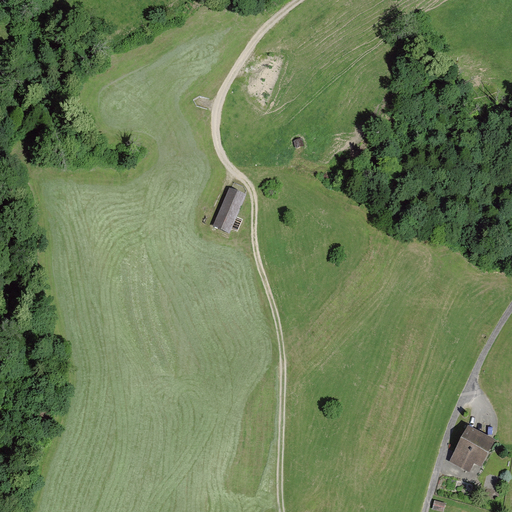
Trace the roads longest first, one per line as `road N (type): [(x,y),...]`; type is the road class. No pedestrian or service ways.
road 1 (track): [(282,511),(276,313),(255,240),(254,195),(219,149),(215,130),(221,95),(243,57),(302,0)]
road 2 (unclassified): [(511,306),(449,425),(426,511)]
